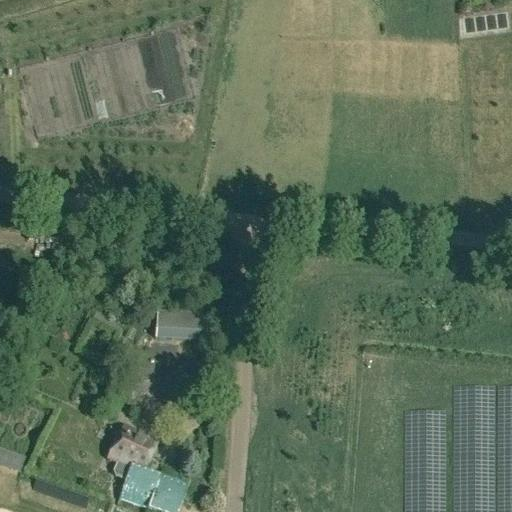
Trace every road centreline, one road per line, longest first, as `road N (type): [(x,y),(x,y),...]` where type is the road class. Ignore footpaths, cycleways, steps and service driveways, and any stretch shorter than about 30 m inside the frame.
road 1 (track): [(231,511),(252,221)]
road 2 (track): [(511,246),(252,221)]
road 3 (track): [(252,221),(0,191)]
